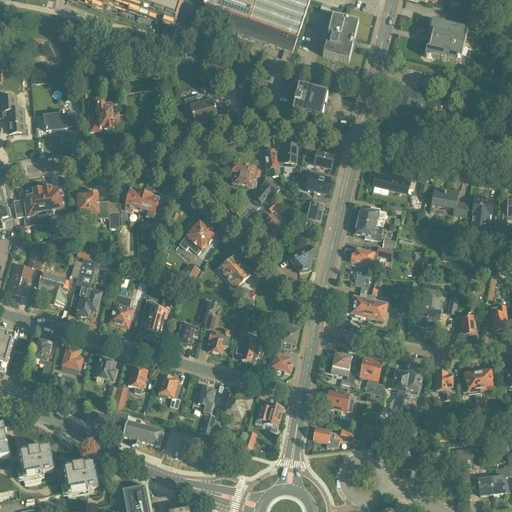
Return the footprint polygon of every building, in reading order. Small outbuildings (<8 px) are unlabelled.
[(73,0),(103,10),(106,3),(175,26),(175,25),(183,0),(73,0)] [(205,0),(203,8),(231,18),(225,33),(292,56),(310,3),(310,2),(311,0),(205,0)] [(332,18),(323,58),(349,64),(359,24),(332,18)] [(511,25),(507,22),(503,26),(508,29),(504,35),(511,40),(511,25)] [(427,49),(425,57),(426,58),(427,59),(428,59),(429,59),(430,59),(430,58),(460,65),(468,33),(438,25),(437,24),(436,23),(435,23),(434,23),(433,23),(431,32),(432,33),(433,34),(429,48),(428,49),(427,49)] [(226,62),(218,63),(221,79),(229,77),(226,62)] [(428,74),(427,80),(437,83),(439,76),(428,74)] [(87,83),(80,84),(82,101),(90,100),(88,88),(87,83)] [(386,107),(384,113),(383,113),(382,114),(381,115),(381,116),(382,117),(383,118),(384,118),(385,117),(386,116),(387,116),(387,119),(389,120),(388,124),(419,132),(429,94),(395,86),(394,93),(390,92),(387,100),(390,101),(388,107),(386,107)] [(71,95),(70,88),(69,88),(62,88),(63,104),(72,103),(71,95)] [(294,107),(292,115),(321,122),(322,120),(328,95),(299,88),(297,96),(296,95),(295,96),(294,96),(293,96),(292,97),(291,98),(290,99),(290,100),(290,101),(290,102),(290,103),(291,104),(292,105),(293,106),(294,107)] [(201,97),(185,101),(192,127),(234,116),(230,102),(223,104),(221,99),(203,104),(201,97)] [(16,98),(1,99),(2,113),(10,112),(11,125),(8,125),(9,136),(12,135),(13,137),(15,139),(20,139),(21,137),(21,135),(26,134),(24,110),(17,111),(16,98)] [(97,118),(89,119),(91,134),(106,133),(107,135),(113,135),(114,133),(114,132),(115,131),(114,127),(119,126),(118,116),(113,116),(112,105),(104,105),(105,106),(93,107),(94,115),(96,115),(97,118)] [(287,113),(286,120),(293,122),(295,116),(287,113)] [(63,116),(45,118),(46,133),(68,131),(68,127),(76,127),(75,115),(65,116),(64,114),(63,115),(63,116)] [(284,154),(276,153),(279,168),(292,169),(292,167),(296,167),(297,148),(285,148),(284,154)] [(276,152),(265,154),(268,171),(269,171),(269,172),(278,170),(277,164),(278,164),(276,152)] [(311,152),(310,159),(316,160),(315,167),(331,170),(334,158),(311,152)] [(235,175),(233,186),(256,190),(257,182),(259,182),(261,172),(234,166),(233,174),(235,175)] [(269,172),(267,174),(273,178),(281,177),(278,170),(269,172)] [(327,197),(331,182),(320,179),(321,175),(310,172),(309,177),(311,178),(307,193),(327,197)] [(376,176),(373,188),(407,196),(410,181),(387,176),(386,178),(376,176)] [(256,200),(254,203),(259,208),(262,205),(263,204),(268,207),(275,199),(274,198),(280,191),(268,181),(262,188),(264,190),(256,200)] [(422,186),(419,198),(425,199),(428,187),(422,186)] [(52,188),(42,190),(46,217),(47,218),(55,217),(55,213),(64,212),(63,205),(65,205),(64,195),(60,195),(59,189),(52,190),(52,188)] [(24,203),(14,204),(17,220),(27,218),(28,223),(24,224),(25,230),(36,228),(34,221),(38,220),(38,218),(46,217),(42,190),(32,191),(32,193),(26,194),(27,202),(24,203)] [(131,190),(125,211),(131,213),(132,211),(140,213),(145,194),(131,190)] [(434,190),(430,213),(431,213),(432,208),(456,212),(455,218),(465,220),(468,206),(457,204),(460,191),(455,190),(454,193),(434,190)] [(145,194),(140,213),(147,215),(146,218),(153,221),(160,198),(145,194)] [(89,197),(77,197),(78,216),(78,217),(85,217),(91,217),(91,221),(109,220),(108,204),(98,204),(98,196),(97,196),(95,195),(92,195),(90,196),(89,196),(89,197)] [(3,196),(0,197),(0,231),(2,231),(13,228),(10,216),(8,216),(3,196)] [(474,197),(471,229),(490,231),(490,232),(497,233),(498,218),(492,218),(494,202),(484,201),(483,201),(483,198),(474,197)] [(502,216),(502,224),(507,225),(507,222),(511,222),(511,201),(507,202),(507,216),(502,216)] [(274,202),(268,209),(272,215),(280,207),(274,202)] [(312,206),(308,222),(321,225),(324,208),(312,206)] [(390,207),(389,214),(402,216),(403,209),(390,207)] [(360,211),(357,224),(376,228),(378,219),(385,221),(386,215),(379,213),(380,212),(371,210),(371,213),(360,211)] [(119,214),(109,215),(110,231),(120,230),(119,214)] [(266,224),(261,228),(262,229),(261,231),(264,234),(266,234),(272,241),(273,241),(276,245),(283,240),(280,237),(285,232),(288,229),(278,217),(274,220),(272,217),(266,223),(266,224)] [(190,234),(179,246),(186,252),(189,249),(198,257),(208,246),(212,242),(211,242),(215,237),(212,234),(213,233),(207,228),(206,229),(200,223),(196,228),(192,225),(187,230),(190,234)] [(357,224),(355,236),(365,238),(364,241),(373,243),(373,242),(380,243),(383,229),(376,228),(357,224)] [(153,234),(152,236),(156,237),(157,235),(158,235),(160,227),(154,226),(152,234),(153,234)] [(441,245),(440,254),(453,256),(453,257),(460,258),(464,230),(460,230),(460,232),(457,232),(455,247),(441,245)] [(51,238),(52,244),(53,251),(59,250),(57,237),(51,238)] [(383,241),(382,249),(395,251),(396,242),(383,241)] [(419,250),(420,243),(404,241),(403,249),(419,250)] [(301,257),(289,263),(299,272),(299,275),(300,275),(300,274),(310,272),(311,273),(316,251),(316,250),(316,244),(299,252),(301,257)] [(350,256),(349,262),(351,262),(351,264),(366,267),(372,268),(374,255),(354,250),(353,255),(352,257),(350,256)] [(17,267),(9,294),(25,299),(33,271),(32,271),(33,269),(39,271),(43,258),(32,255),(27,270),(17,267)] [(228,266),(221,272),(236,290),(251,277),(238,262),(235,259),(227,265),(228,266)] [(190,267),(182,281),(194,288),(207,262),(202,260),(196,271),(190,267)] [(89,293),(96,264),(84,261),(74,297),(80,298),(83,299),(78,315),(89,318),(90,312),(96,314),(101,296),(89,293)] [(75,263),(71,278),(77,279),(81,264),(75,263)] [(112,263),(111,268),(123,272),(122,266),(112,263)] [(484,263),(482,276),(491,277),(493,264),(484,263)] [(494,263),(492,278),(499,279),(502,264),(494,263)] [(43,274),(39,289),(51,292),(48,305),(64,309),(66,300),(66,299),(65,299),(66,293),(67,293),(70,281),(43,274)] [(354,288),(362,290),(362,289),(364,277),(356,276),(354,288)] [(410,285),(406,298),(413,300),(417,286),(410,285)] [(423,286),(422,296),(436,297),(437,288),(423,286)] [(167,288),(162,307),(174,311),(180,291),(167,288)] [(136,291),(132,306),(140,308),(144,293),(136,291)] [(347,307),(345,314),(351,315),(350,317),(352,317),(351,319),(357,320),(358,318),(367,320),(373,291),(369,291),(368,297),(366,297),(366,299),(360,298),(360,301),(354,300),(354,302),(352,302),(351,306),(352,308),(347,307)] [(373,291),(367,320),(377,322),(376,325),(382,326),(382,324),(384,324),(386,314),(388,315),(390,306),(374,303),(375,298),(377,299),(378,293),(373,291)] [(112,319),(110,325),(128,330),(133,312),(129,311),(132,301),(116,297),(113,307),(115,308),(113,314),(112,313),(111,317),(112,319)] [(244,299),(241,309),(251,312),(254,302),(244,299)] [(415,321),(414,328),(419,329),(433,331),(434,322),(439,323),(440,314),(431,313),(432,302),(432,300),(426,299),(426,301),(425,301),(424,312),(421,312),(420,321),(415,321)] [(147,302),(142,318),(150,320),(149,324),(145,323),(143,330),(147,331),(146,333),(147,336),(152,337),(155,335),(160,336),(164,321),(166,321),(169,311),(167,311),(166,311),(163,309),(162,309),(160,308),(157,306),(155,305),(154,304),(152,303),(151,303),(147,302)] [(450,304),(447,315),(455,317),(457,305),(450,304)] [(493,317),(491,317),(494,334),(495,333),(495,335),(501,334),(501,333),(507,332),(505,322),(507,322),(505,308),(492,310),(493,317)] [(208,316),(207,321),(206,326),(204,330),(212,332),(216,318),(208,316)] [(266,318),(262,335),(271,337),(276,321),(266,318)] [(475,318),(461,320),(463,338),(476,337),(475,318)] [(278,325),(276,337),(283,338),(281,350),(290,352),(291,347),(296,348),(299,333),(293,332),(294,328),(278,325)] [(182,326),(177,344),(190,347),(193,339),(197,341),(199,334),(194,332),(195,330),(182,326)] [(211,335),(207,348),(208,348),(209,349),(208,353),(222,357),(224,348),(228,349),(233,333),(224,330),(223,335),(214,332),(213,336),(211,335)] [(0,372),(6,374),(10,361),(16,338),(0,333),(0,372)] [(241,335),(236,355),(244,357),(242,362),(256,366),(261,347),(261,346),(262,340),(258,339),(241,335)] [(35,353),(34,356),(35,358),(35,360),(41,362),(40,366),(45,367),(43,377),(50,379),(54,365),(47,363),(51,346),(40,343),(37,352),(35,353)] [(68,352),(63,368),(80,373),(83,362),(77,361),(78,355),(76,354),(75,352),(72,351),(70,353),(68,352)] [(277,353),(273,370),(290,374),(292,367),(290,366),(291,362),(283,360),(284,355),(277,353)] [(335,356),(332,370),(349,373),(347,384),(352,385),(355,371),(350,370),(352,360),(335,356)] [(102,361),(97,379),(98,379),(97,383),(103,385),(104,381),(110,383),(110,382),(114,383),(116,373),(113,373),(115,365),(102,361)] [(364,362),(360,380),(369,382),(367,394),(365,394),(365,395),(381,398),(383,387),(377,386),(382,366),(364,362)] [(133,369),(128,388),(136,390),(135,394),(141,396),(142,392),(143,392),(148,374),(133,369)] [(484,374),(478,375),(481,394),(494,392),(494,391),(496,390),(495,386),(493,385),(491,373),(490,373),(489,371),(484,372),(484,374)] [(390,383),(388,390),(393,391),(393,392),(401,393),(399,403),(404,404),(404,401),(409,376),(404,375),(403,373),(399,373),(398,374),(396,374),(394,384),(390,383)] [(409,376),(404,401),(409,402),(410,397),(418,399),(423,376),(421,376),(420,374),(417,373),(415,375),(410,374),(409,376)] [(466,386),(463,386),(464,396),(476,394),(477,400),(482,399),(481,394),(478,375),(472,375),(472,374),(466,375),(466,376),(465,376),(466,386)] [(436,384),(435,386),(435,388),(436,391),(437,391),(437,393),(445,393),(444,397),(445,397),(445,403),(450,403),(450,409),(455,409),(457,393),(451,393),(451,390),(453,390),(453,378),(448,378),(448,375),(437,375),(437,384),(436,384)] [(164,379),(159,396),(174,401),(174,400),(180,402),(184,390),(177,388),(178,384),(173,382),(173,381),(164,379)] [(111,388),(109,397),(116,399),(118,390),(111,388)] [(119,390),(113,410),(122,413),(128,392),(119,390)] [(197,396),(194,408),(205,411),(204,416),(206,417),(201,435),(211,438),(216,419),(211,418),(214,406),(212,405),(215,393),(203,390),(201,397),(197,396)] [(329,393),(325,411),(347,415),(347,414),(352,415),(354,403),(349,402),(350,397),(345,396),(337,394),(329,393)] [(226,408),(222,419),(239,424),(244,410),(248,412),(251,403),(241,400),(241,399),(240,399),(240,398),(239,398),(238,398),(237,398),(236,398),(235,398),(231,397),(227,408),(226,408)] [(482,399),(477,400),(479,418),(478,418),(479,425),(485,425),(482,399)] [(487,399),(482,399),(485,425),(486,433),(493,432),(491,416),(489,417),(487,399)] [(72,403),(71,408),(83,411),(84,406),(72,403)] [(260,408),(255,426),(263,428),(264,426),(272,428),(270,434),(277,435),(278,430),(284,410),(269,406),(268,410),(260,408)] [(414,408),(407,441),(414,443),(422,410),(414,408)] [(96,415),(93,425),(113,430),(112,433),(112,434),(112,433),(124,436),(124,438),(123,438),(123,439),(124,440),(124,439),(133,442),(132,442),(133,442),(133,443),(132,446),(132,447),(133,447),(137,449),(139,450),(140,450),(140,449),(140,448),(141,445),(142,445),(142,444),(150,446),(150,447),(151,447),(158,449),(159,450),(164,433),(162,433),(155,431),(154,430),(154,431),(146,429),(147,428),(145,428),(145,429),(137,426),(136,426),(128,424),(129,423),(127,423),(129,416),(113,411),(110,419),(96,415)] [(174,414),(172,422),(179,424),(181,416),(174,414)] [(215,426),(212,436),(218,438),(221,428),(215,426)] [(4,427),(0,427),(0,493),(19,490),(21,502),(37,499),(37,500),(67,495),(99,489),(94,465),(63,471),(58,472),(54,473),(50,450),(18,456),(9,457),(4,427)] [(315,432),(313,443),(328,446),(327,451),(338,450),(340,443),(353,446),(355,434),(342,431),(340,437),(330,435),(331,435),(315,432)] [(376,431),(374,445),(384,446),(386,432),(376,431)] [(248,434),(243,450),(252,453),(257,437),(248,434)] [(485,448),(473,450),(474,460),(486,458),(485,448)] [(509,470),(496,471),(497,480),(505,479),(511,477),(511,455),(507,456),(509,470)] [(464,461),(457,462),(459,474),(466,474),(464,461)] [(468,475),(459,476),(461,486),(470,485),(468,475)] [(497,480),(490,481),(492,497),(505,495),(505,494),(509,494),(505,479),(497,480)] [(490,481),(475,483),(475,492),(479,492),(480,499),(492,497),(490,481)] [(151,511),(147,489),(123,494),(126,511),(151,511)]
